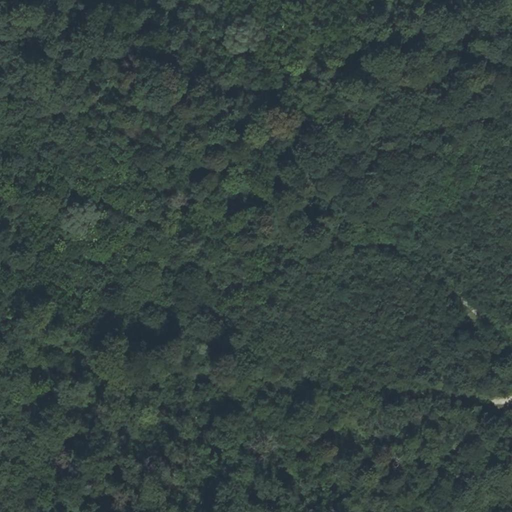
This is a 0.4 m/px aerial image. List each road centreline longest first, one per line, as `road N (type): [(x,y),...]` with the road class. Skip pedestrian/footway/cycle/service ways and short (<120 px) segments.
road 1 (track): [(511,344),(483,315),(383,250),(352,242),(247,243),(75,191),(0,133)]
road 2 (unknown): [(494,399),(451,453),(420,511)]
